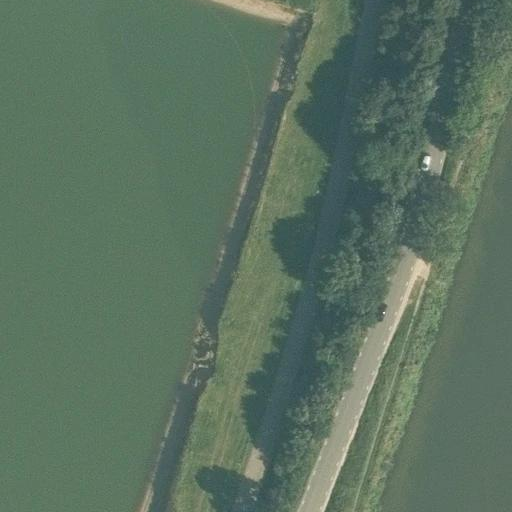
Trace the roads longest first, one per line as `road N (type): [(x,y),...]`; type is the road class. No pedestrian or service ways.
road 1 (tertiary): [(308,511),(411,237),(469,0)]
road 2 (unclassified): [(238,511),(323,249),(372,0)]
